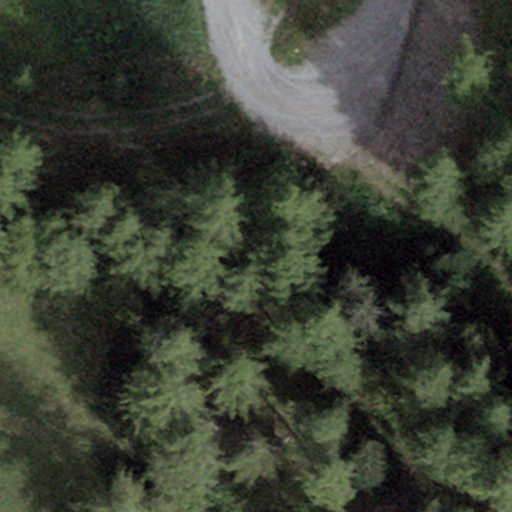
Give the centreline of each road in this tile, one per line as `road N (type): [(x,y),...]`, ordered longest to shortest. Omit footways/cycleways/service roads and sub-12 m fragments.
road 1 (track): [(226,0),(271,97),(321,116),(382,0)]
road 2 (track): [(321,116),(511,324)]
